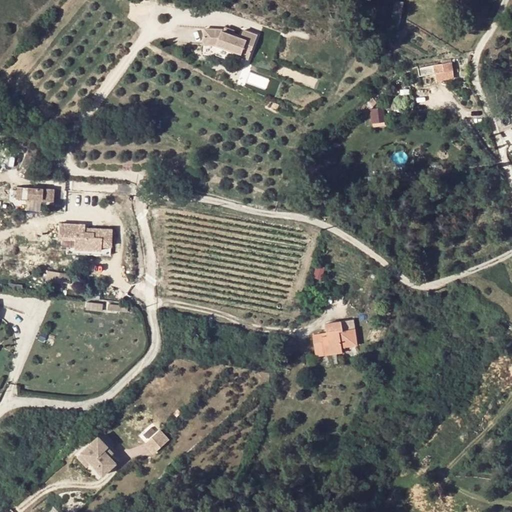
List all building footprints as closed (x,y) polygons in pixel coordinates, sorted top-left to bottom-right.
[(220,45),(243,56),(244,53),(252,59),(260,35),(247,30),(244,38),(236,35),(231,33),(230,33),(226,30),(207,29),(206,44),(220,45)] [(243,56),(239,60),(247,66),(252,59),(244,53),(243,56)] [(451,62),(419,69),(420,75),(436,72),(443,70),(452,69),(451,62)] [(443,70),(436,72),(437,80),(445,78),(443,70)] [(373,122),(388,121),(387,106),(372,107),(373,122)] [(511,117),(494,116),(499,132),(511,127),(511,117)] [(32,156),(27,153),(21,165),(26,168),(32,156)] [(43,188),(17,187),(16,199),(26,199),(26,198),(43,199),(43,188)] [(84,223),(59,221),(58,234),(66,235),(65,252),(72,252),(109,255),(109,249),(109,246),(110,228),(93,227),(84,227),(84,223)] [(67,273),(55,272),(54,280),(62,281),(62,279),(66,279),(67,273)] [(323,339),(322,335),(313,336),(314,353),(325,352),(325,357),(344,355),(343,349),(358,348),(356,332),(344,333),(343,324),(327,326),(328,335),(329,338),(323,339)] [(145,442),(154,452),(167,439),(158,429),(145,442)] [(108,446),(98,435),(78,454),(87,465),(91,461),(102,474),(116,462),(104,449),(108,446)]
